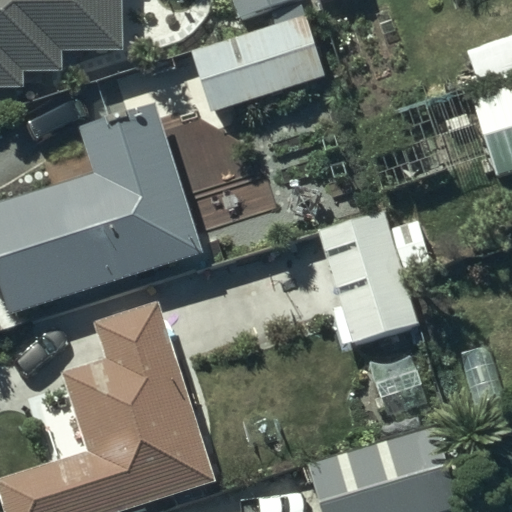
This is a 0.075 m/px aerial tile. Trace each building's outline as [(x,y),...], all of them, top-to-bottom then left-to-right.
[(0,0),(0,92),(18,93),(18,77),(59,77),(59,52),(117,53),(117,0),(0,0)] [(228,0),(236,22),(299,0),(228,0)] [(303,12),(184,50),(206,118),(325,79),(303,12)] [(511,79),(470,90),(494,177),(511,171),(511,79)] [(0,204),(0,295),(6,315),(199,256),(153,106),(76,130),(90,177),(0,204)] [(383,210),(315,232),(351,348),(420,326),(383,210)] [(84,452),(0,476),(0,511),(136,511),(212,490),(159,309),(94,328),(104,362),(61,375),(84,452)] [(431,429),(304,467),(317,511),(451,511),(456,511),(431,429)]
